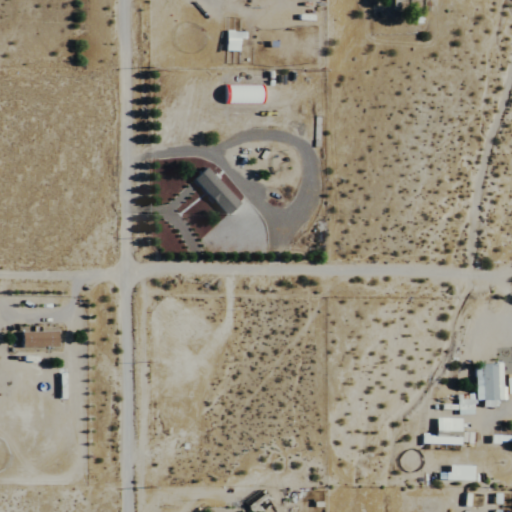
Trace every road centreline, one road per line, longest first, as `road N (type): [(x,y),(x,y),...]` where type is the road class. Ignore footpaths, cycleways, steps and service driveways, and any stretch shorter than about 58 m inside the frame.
road 1 (residential): [(118,511),(117,0)]
road 2 (residential): [(511,277),(117,278)]
